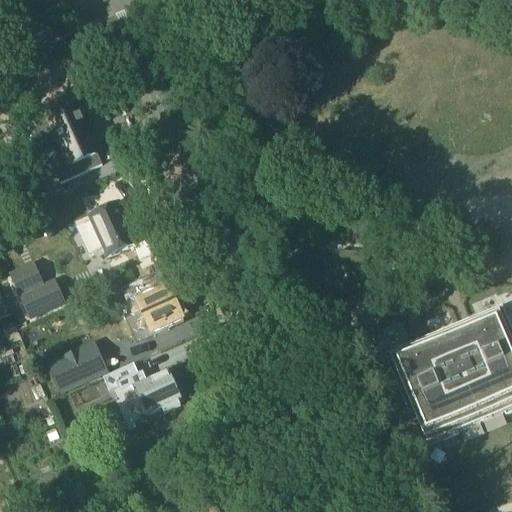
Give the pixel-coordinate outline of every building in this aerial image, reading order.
[(52,125),(38,132),(59,181),(58,181),(61,187),(102,168),(101,166),(97,168),(88,148),(91,147),(84,133),(86,132),(85,130),(84,131),(82,127),(85,126),(84,125),(82,126),(79,121),(81,120),(81,118),(79,119),(76,114),(52,125)] [(92,224),(77,231),(90,257),(104,251),(109,263),(134,251),(140,264),(153,259),(143,238),(134,242),(129,231),(135,229),(127,212),(121,214),(119,209),(116,211),(112,209),(107,211),(107,215),(103,217),(100,214),(95,217),(94,221),(91,222),(92,224)] [(347,260),(346,274),(359,276),(361,261),(347,260)] [(33,268),(10,278),(29,322),(66,305),(56,284),(43,290),(33,268)] [(159,275),(131,287),(155,339),(170,332),(167,327),(181,321),(160,274),(159,275)] [(511,335),(501,311),(385,361),(423,450),(511,411),(511,335)] [(10,318),(0,321),(0,325),(4,334),(15,329),(10,319),(10,318)] [(50,369),(61,395),(106,375),(95,349),(50,369)] [(27,366),(19,369),(22,377),(30,375),(27,366)] [(134,367),(103,381),(109,395),(117,391),(119,396),(132,390),(145,419),(162,411),(164,416),(180,409),(178,404),(182,402),(171,378),(169,375),(169,373),(167,374),(161,376),(146,383),(143,375),(138,377),(134,367)] [(17,368),(9,371),(12,381),(20,378),(17,368)] [(40,387),(31,391),(36,403),(45,400),(40,387)] [(52,420),(45,422),(48,429),(55,427),(52,420)] [(55,432),(46,436),(50,445),(59,442),(55,432)]
